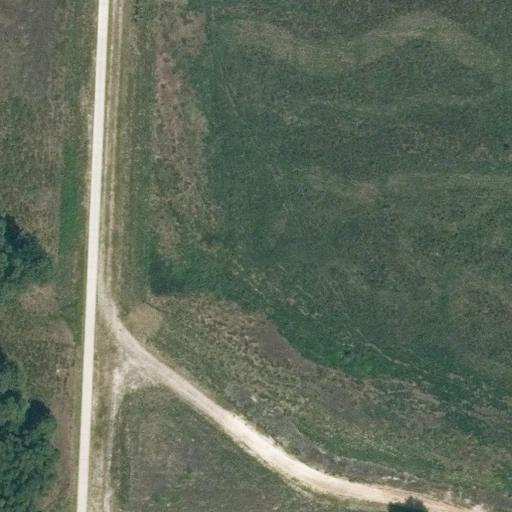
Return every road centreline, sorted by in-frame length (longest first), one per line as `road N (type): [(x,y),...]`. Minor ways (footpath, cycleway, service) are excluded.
road 1 (track): [(102,348),(173,382),(333,492),(440,511)]
road 2 (track): [(117,0),(102,348)]
road 3 (track): [(102,348),(94,511)]
